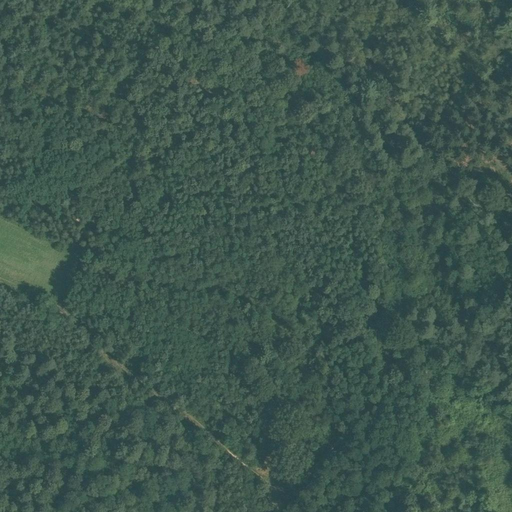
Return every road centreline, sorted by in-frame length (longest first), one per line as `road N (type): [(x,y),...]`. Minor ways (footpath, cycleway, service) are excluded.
road 1 (track): [(0,295),(65,320),(116,376),(151,394),(286,504)]
road 2 (track): [(511,276),(359,417),(280,511)]
